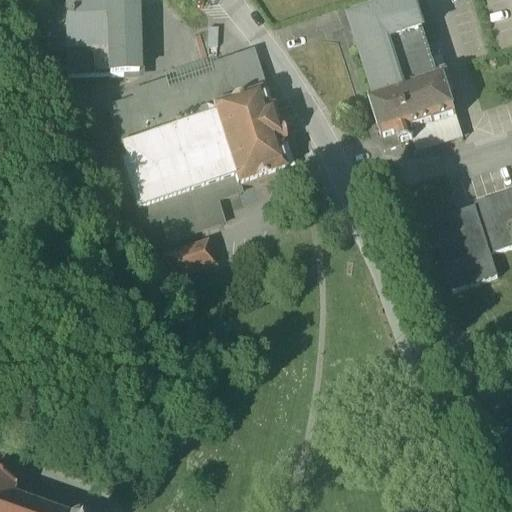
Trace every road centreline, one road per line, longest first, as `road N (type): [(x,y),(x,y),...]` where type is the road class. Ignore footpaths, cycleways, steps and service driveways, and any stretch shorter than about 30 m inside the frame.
road 1 (unclassified): [(470,511),(356,193)]
road 2 (unclassified): [(356,193),(287,72),(228,0)]
road 3 (unclassified): [(356,193),(511,142)]
